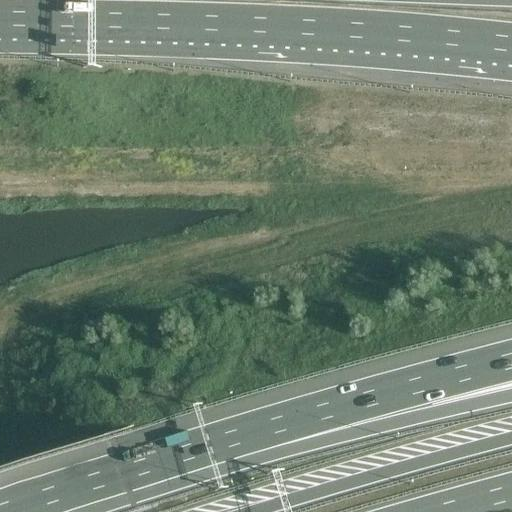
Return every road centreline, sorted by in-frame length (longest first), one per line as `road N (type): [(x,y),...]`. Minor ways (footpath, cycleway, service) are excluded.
road 1 (motorway): [(0,25),(511,52)]
road 2 (motorway): [(300,426),(32,511)]
road 3 (motorway): [(257,511),(511,440)]
road 4 (motorway): [(511,365),(300,426)]
road 5 (motorway): [(511,390),(300,426)]
